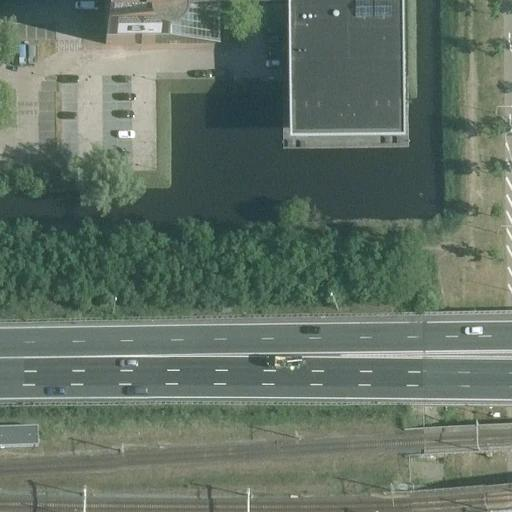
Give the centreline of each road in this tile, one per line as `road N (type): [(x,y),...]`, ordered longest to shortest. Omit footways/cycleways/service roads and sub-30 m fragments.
road 1 (motorway): [(511,336),(424,338),(115,378)]
road 2 (motorway): [(511,380),(115,378)]
